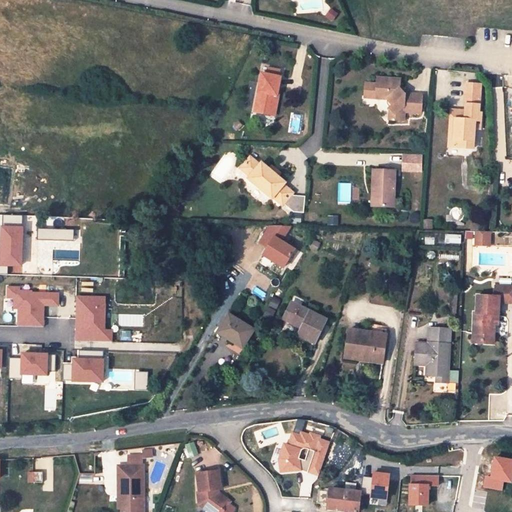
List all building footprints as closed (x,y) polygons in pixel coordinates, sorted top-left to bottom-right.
[(324,16),(330,20),(336,14),(330,9),(324,16)] [(265,75),(279,77),(280,70),(266,68),(265,75)] [(279,77),(265,75),(261,74),(254,112),(272,115),(275,98),(277,98),(280,77),(279,77)] [(394,120),(404,120),(404,112),(421,113),(422,96),(409,95),(404,95),(399,88),(399,85),(400,80),(377,78),(376,84),(366,83),(365,96),(379,97),(379,99),(387,100),(392,106),(389,108),(389,109),(395,115),(394,120)] [(465,97),(480,98),(480,85),(465,84),(465,97)] [(409,95),(399,85),(399,88),(404,95),(409,95)] [(454,119),(452,147),(473,149),(474,130),(480,130),(481,114),(479,113),(480,98),(465,97),(464,105),(465,105),(465,113),(465,116),(464,120),(454,119)] [(234,126),(239,131),(243,126),(239,122),(234,126)] [(403,172),(423,172),(423,154),(403,154),(403,172)] [(259,165),(250,158),(240,169),(250,177),(248,179),(272,200),(273,198),(282,206),(283,205),(292,213),(302,214),(304,197),(292,196),(291,195),(292,193),(283,186),(285,184),(277,177),(269,170),(260,163),(259,165)] [(271,167),(269,170),(277,177),(280,174),(271,167)] [(393,207),(394,171),(373,171),(372,194),(377,194),(376,206),(393,207)] [(22,219),(3,218),(2,249),(0,249),(0,274),(8,275),(8,265),(21,266),(22,219)] [(43,224),(37,224),(37,240),(74,242),(74,231),(43,229),(43,224)] [(269,226),(257,245),(265,249),(267,244),(270,245),(264,258),(285,268),(294,249),(280,242),(288,226),(269,226)] [(466,231),(466,241),(475,241),(475,231),(466,231)] [(477,231),(476,240),(490,241),(491,231),(477,231)] [(459,243),(460,235),(445,234),(445,242),(459,243)] [(315,251),(319,244),(314,241),(310,248),(315,251)] [(499,297),(498,303),(511,303),(511,286),(496,286),(495,296),(499,297)] [(19,288),(8,287),(7,298),(14,298),(14,308),(19,309),(18,327),(43,327),(43,305),(58,306),(58,294),(32,293),(32,291),(19,291),(19,288)] [(494,319),(497,320),(498,303),(499,297),(495,296),(476,295),(475,313),(473,312),(473,333),(481,334),(480,343),(493,344),(494,324),(494,319)] [(105,298),(76,298),(75,342),(111,342),(111,331),(104,331),(105,298)] [(314,343),(326,319),(292,302),(283,319),(301,328),(298,335),(314,343)] [(271,318),(276,309),(270,306),(265,316),(271,318)] [(253,329),(228,314),(219,329),(231,336),(228,340),(242,348),(253,329)] [(370,332),(348,329),(345,350),(364,353),(363,361),(382,364),(387,329),(380,328),(380,325),(371,324),(370,332)] [(450,328),(428,327),(427,342),(415,342),(414,364),(425,365),(425,376),(436,376),(436,382),(447,383),(448,370),(450,328)] [(481,334),(473,333),(472,343),(480,343),(481,334)] [(74,364),(63,364),(63,381),(103,382),(103,351),(79,350),(79,359),(74,359),(74,364)] [(344,358),(363,361),(364,353),(345,350),(344,358)] [(9,358),(9,379),(22,379),(22,374),(47,375),(47,372),(55,372),(56,354),(23,353),(23,358),(9,358)] [(457,371),(448,370),(447,383),(456,383),(457,371)] [(148,390),(149,373),(136,372),(135,389),(148,390)] [(286,443),(281,458),(287,460),(287,470),(300,469),(300,467),(305,469),(306,467),(309,468),(308,471),(320,475),(331,441),(320,438),(321,435),(312,432),(311,434),(303,431),(302,434),(294,432),(290,444),(286,443)] [(143,511),(143,466),(143,457),(143,455),(127,455),(126,466),(118,466),(118,482),(121,482),(122,509),(122,511),(143,511)] [(491,478),(486,477),(484,486),(502,489),(503,480),(511,482),(511,477),(511,460),(495,457),(491,478)] [(218,471),(196,474),(199,492),(197,492),(199,505),(207,504),(208,511),(207,511),(222,511),(223,511),(223,507),(226,503),(216,496),(215,491),(218,490),(221,490),(218,471)] [(373,471),(369,504),(386,507),(390,473),(373,471)] [(42,473),(33,473),(33,482),(43,482),(42,473)] [(93,474),(79,474),(79,483),(93,483),(93,474)] [(438,476),(412,475),(412,485),(410,485),(410,505),(428,505),(428,486),(438,486),(438,476)] [(346,506),(345,511),(349,511),(357,511),(360,492),(327,488),(326,491),(319,490),(318,502),(329,503),(329,504),(346,506)] [(219,494),(218,490),(215,491),(216,496),(226,503),(223,507),(223,511),(230,502),(219,494)]
